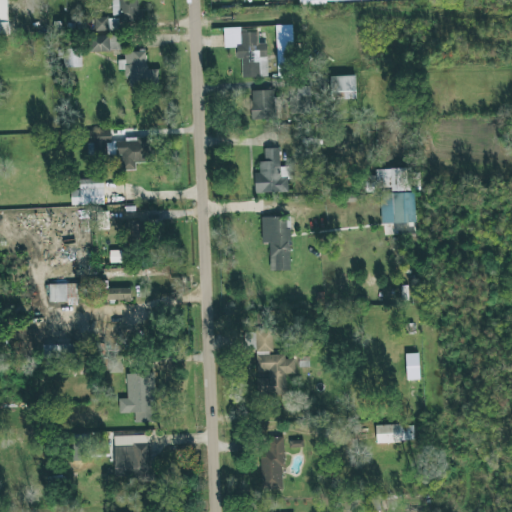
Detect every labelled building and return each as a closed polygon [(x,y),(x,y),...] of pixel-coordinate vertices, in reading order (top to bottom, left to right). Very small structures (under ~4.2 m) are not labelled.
[(120,21),(136,22),(136,0),(112,0),(112,15),(120,15),(120,21)] [(210,0),(210,8),(227,8),(226,0),(210,0)] [(118,17),(94,18),(95,31),(119,30),(118,17)] [(277,71),(294,71),(293,25),(276,25),(277,71)] [(224,48),(235,48),(236,59),(241,58),(242,78),(268,77),(266,44),(258,44),(257,31),(249,32),(249,27),(223,28),(224,48)] [(90,52),(121,51),(120,35),(90,36),(90,52)] [(58,59),(64,58),(64,68),(82,67),(81,48),(58,49),(58,59)] [(128,86),(158,85),(158,70),(146,70),(146,51),(124,52),(124,60),(118,61),(118,70),(127,70),(128,86)] [(355,76),(330,76),(331,100),(356,99),(355,76)] [(311,114),(311,86),(297,86),(296,98),(290,98),(290,114),(311,114)] [(252,119),(274,119),(274,90),(251,91),(252,119)] [(150,162),(149,139),(110,140),(110,130),(87,131),(88,155),(123,154),(123,170),(136,170),(136,162),(150,162)] [(288,192),(287,180),(291,179),(290,167),(280,167),(279,148),(264,148),(264,161),(259,161),(259,172),(254,173),(255,193),(288,192)] [(374,169),(375,181),(375,189),(391,188),(391,191),(410,191),(409,169),(374,169)] [(103,179),(79,180),(79,189),(70,190),(71,205),(104,204),(103,179)] [(408,193),(380,194),(380,224),(414,222),(413,201),(408,202),(408,193)] [(262,243),(269,243),(270,271),(291,270),(290,228),(286,228),(285,217),(261,218),(262,243)] [(69,302),(69,306),(78,305),(77,284),(49,284),(49,302),(69,302)] [(107,301),(131,300),(131,288),(106,289),(107,301)] [(286,395),(286,374),(295,374),(295,359),(285,359),(285,354),(273,354),(272,332),(244,332),(244,350),(256,349),(256,372),(267,372),(267,378),(256,379),(257,395),(286,395)] [(43,346),(43,359),(75,358),(75,344),(43,346)] [(418,353),(405,354),(406,380),(419,380),(418,353)] [(122,373),(122,356),(107,357),(107,373),(122,373)] [(126,374),(127,398),(118,399),(119,413),(134,413),(135,423),(155,422),(152,373),(126,374)] [(413,425),(376,426),(376,443),(414,442),(413,425)] [(113,436),(114,481),(154,479),(154,468),(150,468),(149,435),(113,436)] [(282,437),(261,438),(262,490),(284,490),(282,437)]
